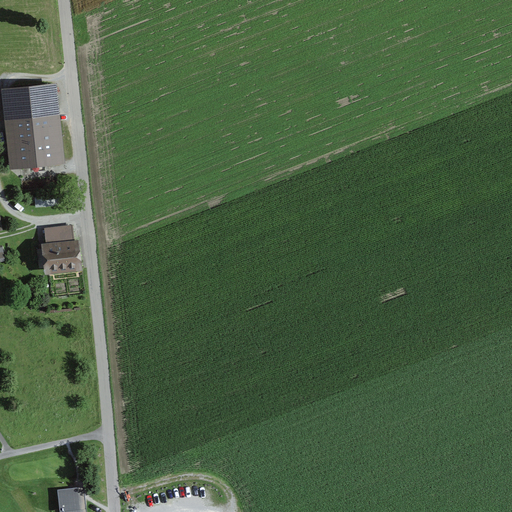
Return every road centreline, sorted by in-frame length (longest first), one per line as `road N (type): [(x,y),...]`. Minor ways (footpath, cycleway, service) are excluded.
road 1 (unclassified): [(62,0),(113,511)]
road 2 (track): [(237,511),(225,487),(199,476),(112,496)]
